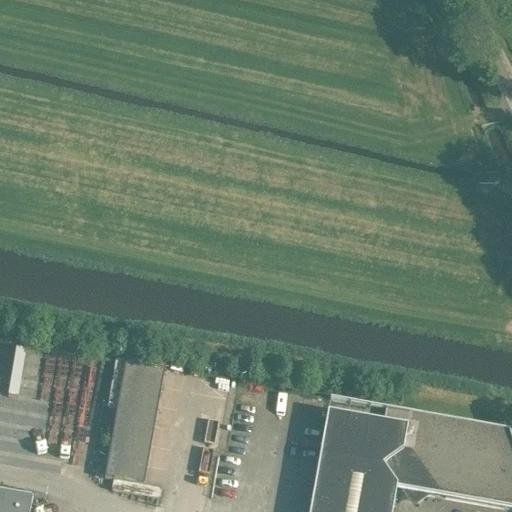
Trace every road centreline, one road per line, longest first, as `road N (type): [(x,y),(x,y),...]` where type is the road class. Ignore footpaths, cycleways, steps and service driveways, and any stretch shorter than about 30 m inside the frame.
road 1 (unknown): [(131,511),(0,434)]
road 2 (unclassified): [(185,511),(208,384)]
